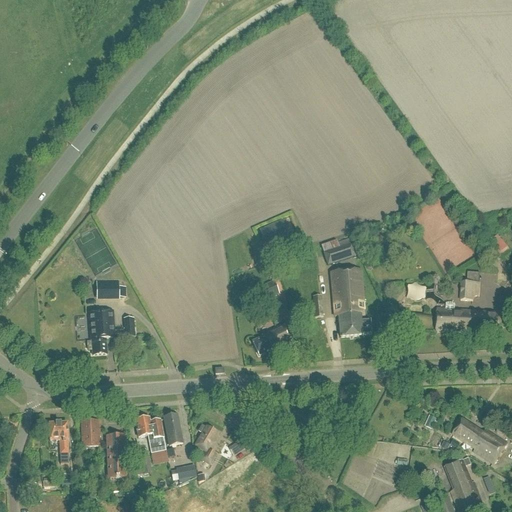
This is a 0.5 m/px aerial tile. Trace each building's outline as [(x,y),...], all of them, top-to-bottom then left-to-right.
[(281,223),(259,232),(265,244),(287,235),(281,223)] [(356,259),(350,240),(337,244),(337,242),(321,247),(323,255),(327,268),(356,259)] [(361,323),(360,316),(364,311),(361,272),(331,274),(335,318),(339,318),(340,340),(362,338),(362,337),(372,336),(370,322),(361,323)] [(119,288),(119,282),(96,283),(97,302),(119,302),(119,299),(126,299),(126,288),(119,288)] [(257,305),(279,296),(273,283),(251,293),(257,305)] [(474,303),(474,301),(475,300),(476,299),(477,298),(480,298),(481,285),(461,284),(460,302),(474,303)] [(314,320),(323,319),(321,298),(312,298),(314,320)] [(455,312),(455,306),(452,304),(448,304),(446,305),(446,311),(438,311),(437,332),(467,334),(467,337),(500,339),(502,314),(455,312)] [(114,333),(113,313),(88,315),(90,342),(91,342),(91,344),(87,344),(88,352),(92,352),(92,358),(107,356),(106,341),(115,341),(115,336),(125,335),(125,340),(135,339),(133,320),(123,321),(124,332),(114,333)] [(292,345),(284,326),(275,330),(276,333),(252,344),(259,358),(271,352),(272,354),(292,345)] [(169,449),(183,446),(177,417),(163,420),(169,449)] [(150,424),(149,420),(135,423),(138,440),(147,438),(151,456),(153,466),(168,464),(166,453),(160,422),(150,424)] [(483,436),(462,421),(453,437),(475,451),(474,453),(495,466),(507,446),(485,432),(483,436)] [(96,424),(82,424),(83,449),(99,448),(98,439),(100,439),(100,424),(96,424)] [(68,456),(68,442),(67,425),(49,426),(50,443),(59,443),(60,456),(68,456)] [(205,430),(202,427),(198,433),(202,435),(195,448),(205,454),(201,461),(210,467),(217,457),(211,454),(217,444),(214,442),(218,435),(206,428),(205,430)] [(123,458),(122,438),(108,439),(109,454),(108,454),(108,459),(109,459),(110,481),(125,480),(124,458),(123,458)] [(457,451),(461,446),(454,441),(450,447),(457,451)] [(243,442),(229,451),(233,457),(247,448),(244,442),(243,442)] [(471,467),(468,460),(463,462),(445,469),(454,492),(451,493),(458,511),(485,511),(474,484),(472,485),(465,469),(471,467)] [(148,463),(140,464),(143,476),(151,474),(148,463)] [(191,495),(179,511),(255,511),(261,505),(270,511),(283,492),(270,483),(274,476),(257,464),(236,494),(224,486),(209,507),(191,495)] [(178,482),(196,479),(194,467),(176,470),(178,482)] [(155,487),(168,483),(165,475),(153,479),(155,487)]
